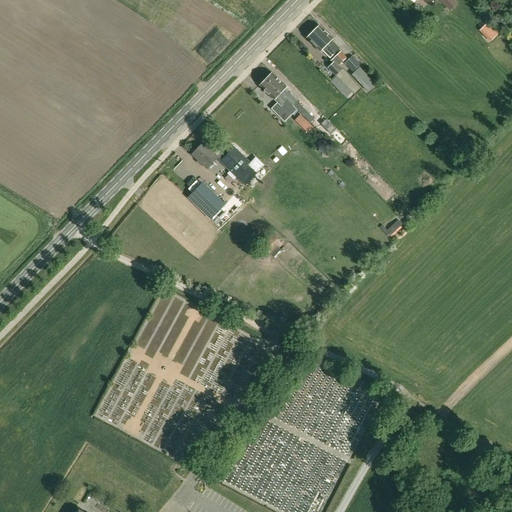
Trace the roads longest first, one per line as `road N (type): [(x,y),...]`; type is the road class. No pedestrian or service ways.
road 1 (unknown): [(71,224),(92,242),(395,387),(402,410),(342,511)]
road 2 (secondary): [(0,296),(293,0)]
